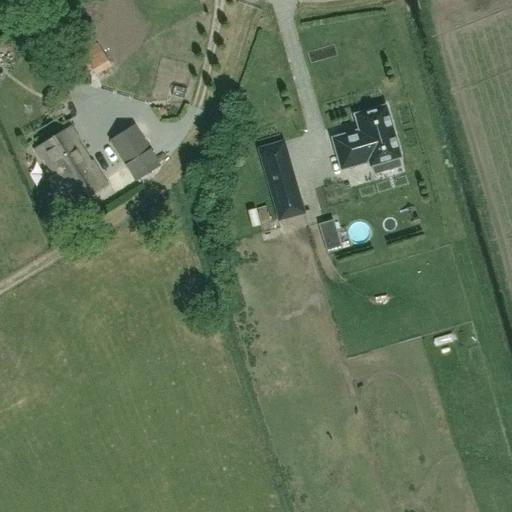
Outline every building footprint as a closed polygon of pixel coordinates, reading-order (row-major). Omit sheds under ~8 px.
[(82,52),(95,75),(111,66),(98,43),(82,52)] [(366,165),(367,170),(400,160),(385,107),(354,116),(358,132),(331,139),(340,172),(366,165)] [(133,125),(111,139),(122,158),(136,180),(159,166),(145,144),(133,125)] [(71,206),(106,184),(91,161),(90,162),(76,140),(78,139),(70,127),(35,149),(71,206)] [(283,143),(258,150),(278,221),(303,214),(283,143)] [(319,224),(323,238),(337,234),(333,220),(319,224)]
